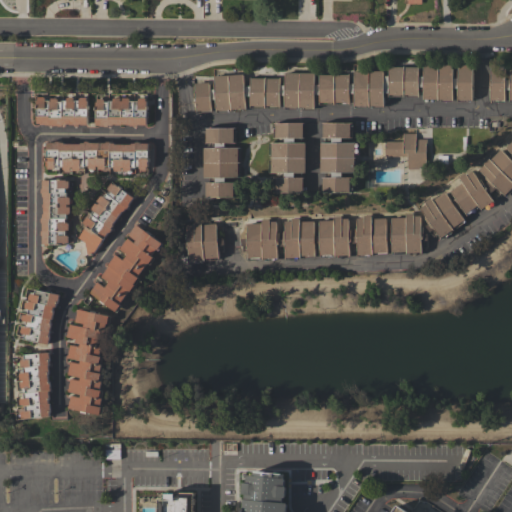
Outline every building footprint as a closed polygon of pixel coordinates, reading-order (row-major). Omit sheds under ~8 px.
[(250,78),(279,78),(279,86),(285,85),(284,73),(314,73),(314,85),(319,85),(319,75),(349,75),(349,83),(353,83),(353,71),(383,71),(383,76),(388,76),(388,67),(418,67),(418,76),(423,76),(422,65),(452,65),(452,78),(457,78),(457,65),(471,65),(472,99),(469,99),(469,101),(457,102),(457,88),(452,88),(452,102),(440,102),(440,100),(435,100),(435,101),(422,102),(422,87),(418,87),(418,97),(405,97),(405,95),(400,95),(401,97),(388,97),(388,93),(383,93),(384,108),(371,108),(371,106),(366,106),(366,108),(353,108),(353,93),(349,93),(349,104),(336,104),(336,102),(332,102),(332,104),(319,104),(319,94),(314,94),(314,110),(301,110),(301,107),(297,107),(297,109),(284,110),(284,95),(279,95),(279,108),(267,108),(267,106),(263,106),(263,108),(250,108),(250,96),(244,96),(246,111),(233,112),(233,109),(228,110),(228,112),(216,113),(215,100),(210,100),(211,112),(199,113),(199,111),(196,111),(194,84),(209,83),(209,90),(215,89),(214,77),(243,74),(244,87),(250,86),(250,78)] [(490,66),(505,66),(505,79),(510,80),(510,66),(511,66),(511,102),(509,102),(509,90),(505,90),(504,102),(492,102),(492,100),(490,100),(490,66)] [(36,124),(36,99),(39,97),(44,97),(45,98),(45,100),(50,100),(50,98),(56,98),(58,100),(58,102),(61,102),(61,101),(66,101),(66,99),(67,97),(73,97),(73,101),(79,101),(79,98),(81,97),(86,98),(87,100),(87,124),(79,124),(78,125),(74,125),(74,124),(66,124),(65,125),(62,125),(62,126),(58,126),(57,125),(45,125),(44,124),(36,124)] [(95,126),(96,100),(101,100),(104,100),(104,102),(108,102),(108,101),(112,101),(112,99),(114,98),(120,98),(120,101),(122,101),(122,98),(128,98),(129,99),(129,101),(138,101),(138,100),(139,98),(145,98),(145,101),(146,101),(146,125),(138,124),(137,126),(130,126),(129,125),(113,124),(112,126),(108,125),(108,127),(104,126),(103,126),(95,126)] [(302,123),(302,139),(294,139),(294,143),(305,143),(305,173),(294,173),(294,178),(303,178),(303,192),(275,193),(275,178),(284,178),(284,173),(269,173),(269,160),(271,160),(271,155),(269,155),(269,143),(284,143),(284,139),(273,139),(273,126),(275,126),(275,124),(302,123)] [(320,143),(331,143),(331,138),(323,138),(323,123),(350,123),(350,125),(352,125),(353,138),(341,138),(341,142),(357,142),(357,155),(355,155),(355,159),(357,159),(357,173),(342,173),(342,177),(352,177),(352,193),(323,193),(323,178),(332,178),(332,173),(320,173),(320,143)] [(203,148),(215,148),(215,143),(205,143),(205,128),(233,128),(233,130),(235,130),(235,143),(224,143),(224,148),(240,148),(240,178),(224,178),(224,183),(236,182),(236,195),(233,195),(233,198),(206,198),(206,182),(215,182),(215,177),(203,178),(203,148)] [(487,194),(494,203),(484,210),(483,208),(481,210),(477,205),(476,206),(477,208),(466,216),(461,208),(457,211),(465,222),(455,229),(454,227),(452,229),(452,230),(451,231),(452,232),(441,240),(433,229),(429,232),(425,226),(429,223),(419,208),(424,204),(423,202),(430,197),(432,201),(444,192),(451,202),(455,199),(449,191),(462,183),(458,178),(464,173),(466,175),(472,171),(482,187),(488,180),(478,170),(488,159),(490,161),(492,160),(491,159),(500,149),(508,158),(511,154),(505,148),(511,140),(511,134),(511,133),(511,131),(511,190),(506,197),(496,188),(487,194)] [(384,142),(402,142),(402,133),(415,133),(415,139),(427,139),(427,143),(425,143),(425,169),(407,169),(407,157),(384,157),(384,142)] [(47,169),(47,166),(46,166),(47,143),(55,143),(55,141),(59,142),(59,143),(63,143),(64,144),(80,144),(80,143),(84,143),(84,142),(88,142),(90,143),(105,143),(106,142),(110,142),(110,143),(114,143),(115,144),(131,145),(132,143),(135,143),(135,142),(140,142),(140,143),(148,144),(147,170),(139,170),(139,167),(135,167),(135,168),(131,168),(131,169),(129,171),(123,171),(123,168),(121,168),(121,171),(115,171),(114,170),(114,167),(109,168),(109,166),(105,166),(105,168),(105,169),(98,169),(98,166),(96,166),(96,169),(90,169),(88,168),(88,166),(84,166),(84,167),(80,167),(80,169),(79,171),(72,171),(73,167),(70,167),(70,170),(64,170),(63,169),(63,168),(59,167),(59,166),(55,166),(55,168),(53,169),(47,169)] [(67,188),(66,188),(66,192),(67,192),(67,197),(69,197),(70,198),(70,204),(67,204),(67,207),(70,207),(70,213),(69,214),(67,214),(67,219),(66,219),(66,223),(67,223),(69,224),(69,230),(66,230),(66,235),(68,235),(69,237),(69,242),(68,243),(66,243),(66,244),(43,244),(43,235),(41,235),(41,231),(43,231),(43,222),(41,222),(41,218),(43,218),(43,215),(44,215),(44,196),(43,196),(43,193),(41,193),(41,188),(42,188),(42,180),(66,180),(66,181),(69,181),(69,187),(67,188)] [(79,238),(87,227),(85,225),(86,224),(83,222),(87,217),(89,217),(90,218),(93,215),(91,214),(94,210),(93,209),(102,196),(104,197),(106,194),(107,194),(110,191),(109,190),(108,188),(112,183),(114,185),(115,184),(134,198),(129,204),(129,206),(127,209),(126,208),(124,211),(123,210),(113,225),(113,226),(111,228),(113,229),(110,232),(109,233),(94,253),(88,254),(86,242),(79,238)] [(247,245),(241,246),(241,238),(246,238),(246,223),(261,223),(260,219),(268,219),(268,221),(275,221),(276,238),(284,238),(284,221),(291,221),(291,218),(298,217),(298,221),(313,221),(313,235),(318,235),(318,220),(333,220),(333,216),(340,216),(340,218),(347,218),(348,236),(356,235),(355,218),(363,218),(363,215),(370,215),(370,218),(385,218),(386,233),(391,233),(390,218),(405,217),(405,213),(412,213),(412,215),(420,215),(420,233),(426,233),(427,240),(421,241),(421,255),(409,255),(409,253),(406,253),(406,252),(404,252),(404,254),(391,254),(391,240),(386,240),(387,254),(374,255),(374,252),(372,253),(372,254),(369,254),(369,257),(357,257),(357,243),(349,243),(349,257),(337,258),(337,255),(334,255),(334,254),(331,254),(331,257),(319,257),(319,243),(314,243),(314,257),(302,258),(302,256),(300,256),(300,257),(297,257),(297,260),(285,260),(284,246),(276,247),(277,260),(264,260),(264,258),(262,258),(262,257),(259,257),(260,260),(247,260),(247,245)] [(185,223),(200,222),(200,225),(215,223),(216,238),(222,238),(223,245),(217,246),(218,259),(206,260),(206,259),(204,259),(204,260),(189,262),(185,223)] [(162,243),(163,244),(159,251),(156,249),(152,255),(154,257),(149,264),(147,263),(138,277),(139,277),(134,284),(135,285),(130,292),(129,291),(120,304),(121,305),(116,311),(90,292),(97,282),(105,287),(109,282),(102,276),(109,266),(108,265),(116,254),(123,260),(127,254),(120,249),(128,238),(134,243),(136,240),(128,235),(136,224),(162,243)] [(21,331),(22,326),(25,327),(27,322),(23,321),(22,319),(23,315),(26,315),(27,313),(29,314),(29,309),(26,308),(25,307),(26,302),(29,302),(29,301),(32,301),(32,300),(28,300),(30,295),(31,294),(35,294),(36,290),(60,295),(58,301),(57,301),(56,307),(54,307),(53,312),(54,312),(53,319),(51,319),(50,325),(51,325),(49,337),(50,338),(48,344),(24,339),(25,334),(22,333),(21,331)] [(79,363),(80,360),(68,357),(70,345),(79,347),(80,344),(75,342),(76,339),(67,337),(70,324),(83,327),(84,324),(75,322),(77,309),(110,316),(108,324),(106,324),(104,331),(101,330),(99,339),(98,338),(96,346),(101,347),(99,356),(101,356),(99,364),(101,364),(99,373),(101,373),(99,381),(101,381),(99,390),(101,390),(100,398),(102,398),(100,406),(102,407),(100,415),(86,412),(86,414),(80,412),(80,411),(68,408),(71,395),(80,397),(80,394),(68,391),(71,378),(80,380),(80,377),(68,374),(70,361),(79,363)] [(25,359),(25,354),(49,352),(50,359),(49,359),(49,365),(48,365),(49,372),(48,372),(49,384),(50,383),(51,391),(49,391),(50,397),(48,397),(49,403),(50,403),(51,410),(49,410),(50,416),(22,419),(22,413),(23,411),(26,411),(26,406),(24,406),(24,405),(21,405),(20,400),(22,398),(25,398),(25,393),(27,393),(26,388),(23,388),(21,387),(21,382),(24,382),(24,379),(20,379),(20,375),(21,373),(24,372),(24,367),(24,366),(21,366),(21,361),(22,360),(25,359)] [(240,511),(241,508),(242,508),(243,499),(245,499),(245,494),(242,494),(242,483),(246,483),(247,475),(253,475),(253,471),(283,474),(282,478),(284,478),(284,486),(286,487),(285,498),(283,498),(282,503),(287,503),(286,511),(240,511)] [(158,511),(158,499),(165,500),(165,494),(173,494),(173,492),(194,492),(193,511),(158,511)]
